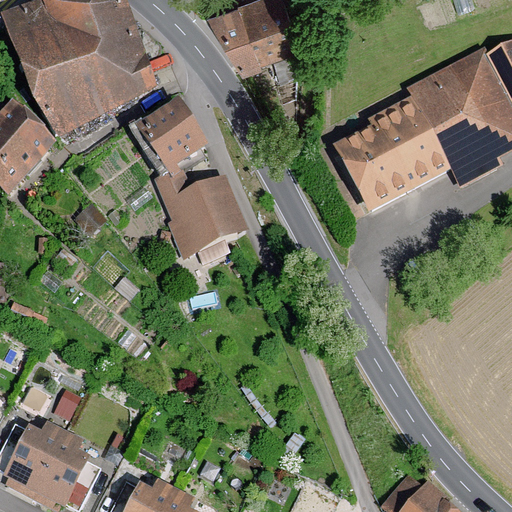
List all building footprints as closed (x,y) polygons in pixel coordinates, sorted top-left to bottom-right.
[(60,0),(36,8),(1,21),(20,80),(30,112),(59,144),(160,92),(128,7),(120,0),(60,0)] [(33,0),(36,8),(60,0),(33,0)] [(252,0),(201,19),(239,80),(301,57),(279,0),(252,0)] [(511,49),(485,63),(481,56),(399,98),(404,108),(360,131),(365,139),(328,158),(362,225),(445,182),(453,197),(501,173),(497,166),(511,158),(511,49)] [(200,158),(171,111),(126,139),(154,186),(200,158)] [(49,156),(0,112),(0,205),(3,208),(49,156)] [(244,241),(221,185),(186,200),(177,179),(151,190),(167,229),(163,230),(179,268),(244,241)] [(64,387),(55,410),(70,416),(79,392),(64,387)] [(72,462),(79,450),(43,431),(36,443),(22,436),(0,476),(0,489),(42,511),(79,511),(99,476),(72,462)] [(442,500),(423,486),(417,493),(402,482),(378,511),(443,511),(436,506),(442,500)] [(188,511),(190,508),(153,489),(147,500),(133,493),(123,511),(188,511)]
